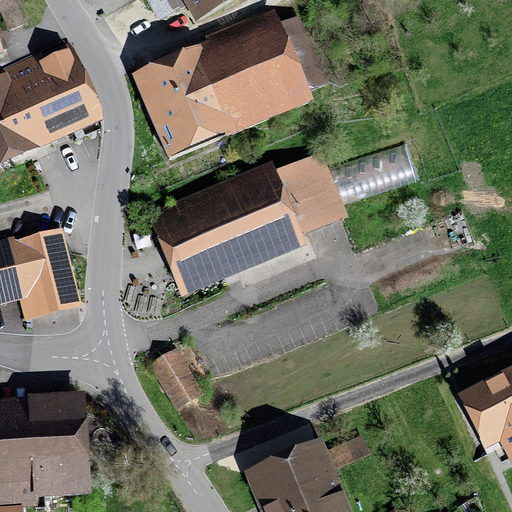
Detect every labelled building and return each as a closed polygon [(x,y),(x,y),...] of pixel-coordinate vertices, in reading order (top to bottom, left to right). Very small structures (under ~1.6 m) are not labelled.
[(0,0),(0,12),(7,32),(25,25),(16,0),(0,0)] [(194,23),(236,0),(165,0),(172,11),(184,4),(194,23)] [(208,44),(132,76),(168,162),(313,102),(310,93),(328,86),(299,16),(281,24),(274,9),(205,38),(208,44)] [(0,168),(106,125),(72,44),(61,48),(63,54),(45,62),(41,54),(0,71),(2,77),(0,77),(0,168)] [(344,205),(425,180),(413,142),(332,167),(344,205)] [(272,164),(146,214),(181,299),(306,248),(303,239),(347,221),(320,155),(276,173),(272,164)] [(81,308),(62,231),(16,242),(15,238),(0,241),(0,306),(21,301),(26,322),(81,308)] [(136,251),(152,247),(148,233),(132,236),(136,251)] [(204,395),(177,349),(148,366),(176,412),(204,395)] [(511,368),(456,397),(484,452),(500,444),(511,466),(511,368)] [(88,467),(84,395),(27,398),(27,400),(0,401),(0,509),(23,508),(23,511),(36,510),(36,502),(70,500),(90,499),(88,467)] [(318,442),(243,474),(259,511),(351,511),(334,472),(369,457),(361,437),(323,454),(318,442)]
